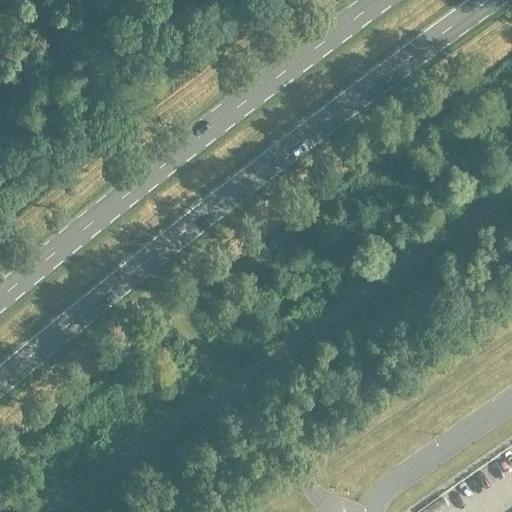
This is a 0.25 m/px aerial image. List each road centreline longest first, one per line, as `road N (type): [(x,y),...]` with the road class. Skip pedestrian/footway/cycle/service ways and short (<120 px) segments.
road 1 (trunk): [(0,382),(486,0)]
road 2 (trunk): [(382,0),(0,298)]
road 3 (unclassified): [(511,400),(387,487),(372,511)]
